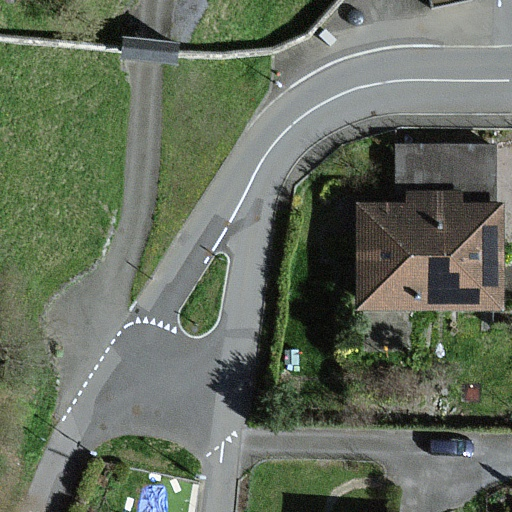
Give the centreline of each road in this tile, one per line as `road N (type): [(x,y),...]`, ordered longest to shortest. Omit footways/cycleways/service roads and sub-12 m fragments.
road 1 (secondary): [(0,259),(176,205),(511,142)]
road 2 (residential): [(274,142),(222,191),(68,433),(42,511)]
road 3 (residential): [(274,142),(224,357),(208,511)]
road 4 (residential): [(511,80),(344,90),(274,142)]
